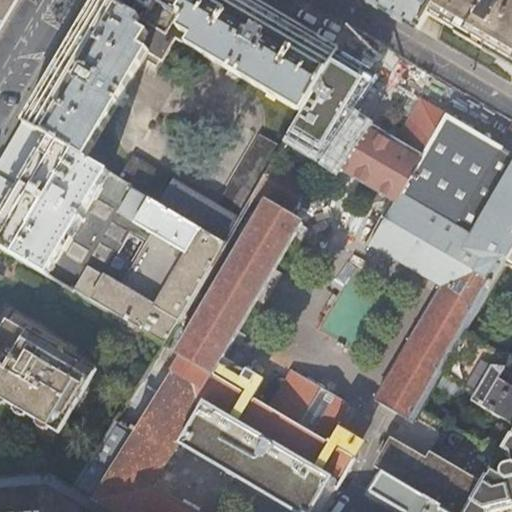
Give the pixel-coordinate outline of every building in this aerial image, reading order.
[(37,98),(22,123),(85,160),(148,54),(161,61),(174,39),(299,114),(337,52),(316,39),(270,11),(250,0),(184,0),(165,33),(128,12),(118,7),(105,0),(94,0),(85,16),(63,54),(37,98)] [(135,0),(128,12),(165,33),(184,0),(135,0)] [(369,0),(385,9),(417,28),(427,14),(435,0),(369,0)] [(511,0),(435,0),(427,14),(468,38),(511,64),(511,0)] [(371,72),(337,52),(299,114),(282,143),(301,154),(309,139),(318,125),(326,130),(338,110),(346,115),(371,72)] [(421,160),(447,117),(420,100),(394,143),(421,160)] [(346,115),(338,110),(326,130),(318,125),(309,139),(301,154),(393,208),(399,198),(421,160),(394,143),(379,135),(346,115)] [(511,252),(511,154),(447,117),(421,160),(399,198),(467,238),(457,255),(478,267),(471,278),(491,289),(507,261),(511,252)] [(0,248),(166,345),(225,243),(120,180),(85,160),(22,123),(0,161),(0,248)] [(255,196),(275,161),(283,148),(260,135),(218,208),(133,158),(120,180),(225,243),(253,199),(255,196)] [(312,183),(275,161),(255,196),(253,199),(261,207),(289,223),(312,183)] [(457,255),(467,238),(399,198),(393,208),(368,249),(439,290),(471,278),(478,267),(457,255)] [(289,223),(261,207),(237,248),(167,363),(172,366),(163,379),(189,395),(195,398),(207,379),(210,373),(216,364),(229,343),(240,350),(247,338),(235,331),(237,328),(250,306),(254,299),(263,304),(279,277),(270,271),(275,264),(286,245),(291,236),(300,241),(305,233),(289,223)] [(372,404),(410,426),(419,410),(439,376),(466,331),(491,289),(471,278),(439,290),(372,404)] [(0,397),(59,433),(98,370),(29,328),(27,331),(7,320),(0,331),(0,397)] [(511,428),(511,374),(508,382),(500,377),(511,358),(466,331),(439,376),(473,397),(470,403),(511,428)] [(349,405),(290,371),(266,413),(325,446),(349,405)] [(189,395),(163,379),(92,500),(113,511),(147,511),(163,487),(165,483),(184,451),(182,450),(182,442),(196,419),(189,395)] [(233,394),(207,379),(195,398),(189,395),(196,419),(182,442),(182,450),(184,451),(291,511),(311,511),(319,499),(322,492),(331,497),(332,498),(353,462),(327,447),(325,446),(266,413),(244,400),(233,394)] [(495,511),(511,508),(511,436),(500,457),(483,486),(480,492),(468,511),(495,511)] [(419,463),(387,444),(380,455),(368,475),(373,478),(378,481),(366,502),(363,507),(371,511),(468,511),(480,492),(427,461),(424,466),(419,463)] [(113,511),(92,500),(74,488),(49,474),(0,477),(0,486),(46,484),(95,511),(113,511)] [(163,487),(147,511),(205,511),(173,493),(163,487)]
